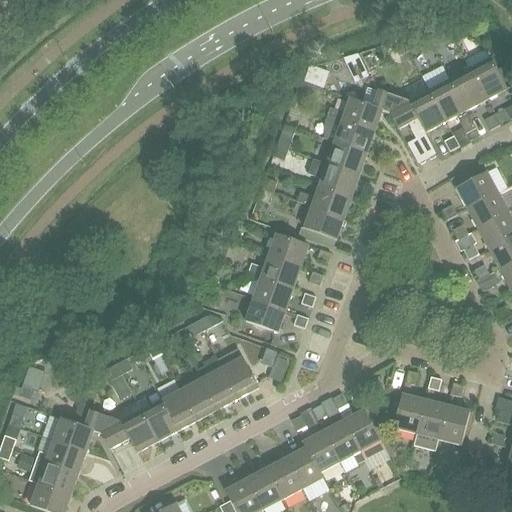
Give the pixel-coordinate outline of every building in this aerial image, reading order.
[(462,27),(460,29),(455,31),(451,33),(456,43),(457,44),(466,39),(468,38),(464,31),(463,28),(462,27)] [(404,40),(405,42),(407,48),(417,44),(415,39),(414,37),(404,40)] [(391,45),(391,46),(394,53),(407,48),(405,42),(404,40),(391,45)] [(344,62),(355,84),(368,78),(358,57),(357,56),(343,60),(344,62)] [(470,72),(486,102),(507,91),(491,61),(470,72)] [(310,69),(307,78),(305,83),(312,86),(313,86),(324,90),(327,80),(330,73),(324,72),(322,71),(313,68),(310,69)] [(466,113),(486,102),(470,72),(450,83),(466,113)] [(480,138),(466,113),(450,83),(430,93),(446,124),(456,118),(470,143),(480,138)] [(379,93),(378,94),(367,90),(362,105),(373,109),(382,113),(389,116),(398,131),(408,126),(415,140),(425,135),(418,121),(418,120),(410,104),(379,93)] [(425,135),(446,124),(430,93),(410,104),(418,120),(418,121),(425,135)] [(296,94),(292,105),(304,109),(307,98),(296,94)] [(373,109),(362,105),(350,100),(345,115),(330,110),(327,117),(375,134),(382,113),(373,109)] [(292,105),(285,126),(296,130),(304,109),(292,105)] [(367,156),(375,134),(327,117),(324,125),(328,126),(323,140),(334,144),(367,156)] [(494,117),(484,122),(490,132),(500,127),(494,117)] [(281,137),(277,148),(288,152),(292,141),(281,137)] [(452,139),(444,143),(450,154),(457,150),(452,139)] [(360,177),(367,156),(334,144),(327,166),(360,177)] [(277,148),(273,159),(285,163),(288,152),(277,148)] [(474,168),(480,178),(487,174),(481,164),(474,168)] [(352,199),(360,177),(327,166),(319,187),(352,199)] [(467,211),(498,195),(487,174),(480,178),(456,190),(467,211)] [(266,180),(262,191),(273,195),(277,184),(266,180)] [(344,220),(352,199),(319,187),(315,199),(302,194),(299,204),(312,208),(344,220)] [(262,191),(258,202),(270,206),(273,195),(262,191)] [(478,231),(509,215),(498,195),(467,211),(478,231)] [(452,206),(442,212),(447,222),(458,216),(452,206)] [(337,242),(344,220),(312,208),(304,231),(337,242)] [(489,251),(511,238),(511,221),(509,215),(478,231),(489,251)] [(463,227),(452,232),(458,242),(468,236),(463,227)] [(268,258),(301,270),(309,248),(276,236),(268,258)] [(500,271),(511,264),(511,238),(489,251),(500,271)] [(474,247),(463,252),(468,262),(479,256),(474,247)] [(331,256),(320,251),(316,262),(328,266),(331,256)] [(293,291),(301,270),(268,258),(264,270),(254,266),(250,276),(261,280),(293,291)] [(510,291),(511,290),(511,264),(500,271),(510,291)] [(484,267),(474,272),(479,282),(490,277),(484,267)] [(308,284),(320,288),(323,278),(312,274),(308,284)] [(219,279),(218,279),(209,275),(206,284),(216,287),(217,287),(219,279)] [(286,313),(293,291),(261,280),(253,301),(286,313)] [(495,287),(485,292),(490,302),(501,297),(495,287)] [(301,306),(312,310),(316,299),(305,295),(301,306)] [(278,335),(286,313),(253,301),(245,323),(278,335)] [(506,307),(496,313),(501,323),(511,317),(506,307)] [(293,327),(305,331),(309,321),(297,317),(293,327)] [(207,318),(197,323),(203,334),(213,329),(207,318)] [(197,323),(187,329),(192,339),(203,334),(197,323)] [(167,339),(157,345),(163,355),(172,350),(167,339)] [(157,345),(147,350),(152,361),(163,355),(157,345)] [(222,370),(238,401),(259,390),(243,359),(222,370)] [(127,361),(116,366),(122,377),(132,372),(127,361)] [(116,366),(106,372),(112,382),(122,377),(116,366)] [(205,368),(198,372),(203,381),(210,377),(205,368)] [(218,412),(238,401),(222,370),(210,377),(203,381),(202,381),(218,412)] [(419,376),(408,373),(405,385),(416,387),(419,376)] [(381,385),(378,378),(372,381),(364,386),(371,401),(383,395),(386,394),(381,385)] [(442,382),(431,379),(428,390),(439,393),(442,382)] [(198,422),(218,412),(202,381),(182,392),(198,422)] [(464,387),(453,384),(450,396),(461,399),(464,387)] [(34,391),(22,387),(21,390),(19,398),(30,402),(34,391)] [(16,388),(13,396),(18,398),(19,398),(21,390),(20,390),(16,388)] [(178,433),(198,422),(182,392),(162,403),(178,433)] [(109,419),(91,413),(81,395),(72,400),(72,401),(73,400),(75,405),(80,407),(82,411),(77,413),(73,425),(85,429),(94,433),(101,436),(110,451),(130,441),(130,440),(117,415),(109,419)] [(342,395),(332,401),(337,411),(347,406),(342,395)] [(416,436),(425,402),(402,396),(394,430),(416,436)] [(162,403),(152,408),(147,399),(137,404),(158,444),(178,433),(162,403)] [(439,441),(447,408),(425,402),(416,436),(413,447),(435,453),(438,441),(439,441)] [(137,455),(158,444),(137,404),(117,415),(130,440),(130,441),(137,455)] [(322,406),(312,411),(317,422),(327,417),(322,406)] [(447,408),(439,441),(461,447),(470,413),(447,408)] [(364,461),(384,450),(364,412),(343,423),(360,453),(364,461)] [(511,415),(499,412),(496,423),(508,426),(511,415)] [(24,420),(12,416),(8,427),(20,431),(24,420)] [(291,422),(297,433),(307,428),(301,417),(291,422)] [(85,429),(73,425),(61,421),(54,443),(86,454),(94,433),(85,429)] [(364,461),(360,453),(343,423),(323,433),(340,464),(353,457),(357,464),(364,461)] [(320,475),(340,464),(323,433),(303,444),(305,450),(306,449),(320,475)] [(505,437),(493,434),(491,445),(502,448),(505,437)] [(5,437),(1,448),(12,452),(16,441),(5,437)] [(79,476),(86,454),(54,443),(50,453),(41,450),(37,461),(46,464),(79,476)] [(1,448),(0,451),(0,459),(9,463),(12,452),(1,448)] [(323,480),(320,475),(306,449),(305,450),(286,460),(302,491),(323,480)] [(499,460),(488,457),(485,468),(496,471),(499,460)] [(282,502),(302,491),(286,460),(266,471),(282,502)] [(79,476),(46,464),(37,461),(30,483),(39,486),(71,497),(79,476)] [(261,511),(262,511),(282,502),(266,471),(246,482),(261,511)] [(261,511),(246,482),(225,493),(235,511),(261,511)] [(42,511),(66,511),(71,497),(39,486),(31,508),(42,511)] [(172,498),(163,503),(167,511),(176,506),(172,498)]
